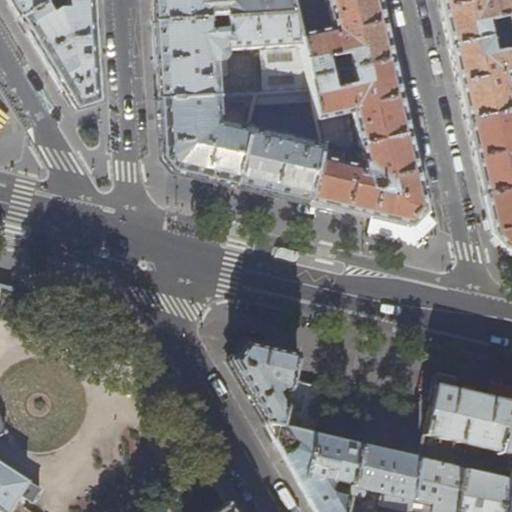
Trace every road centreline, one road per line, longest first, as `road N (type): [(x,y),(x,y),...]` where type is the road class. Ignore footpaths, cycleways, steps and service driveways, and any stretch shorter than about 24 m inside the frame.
road 1 (primary): [(463,313),(116,231)]
road 2 (residential): [(281,511),(116,231)]
road 3 (residential): [(463,313),(470,285),(406,0)]
road 4 (residential): [(117,0),(125,171),(116,231)]
road 5 (residential): [(116,231),(0,55)]
